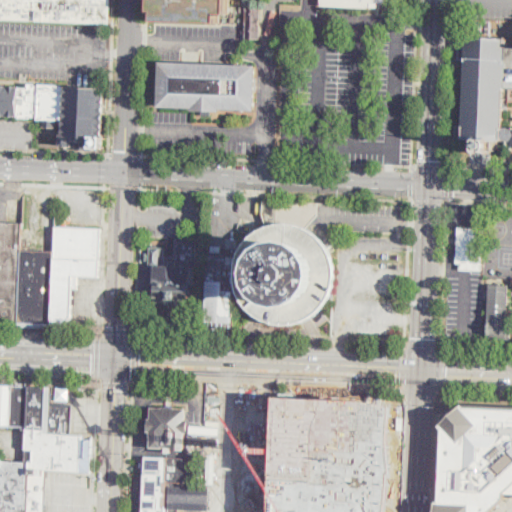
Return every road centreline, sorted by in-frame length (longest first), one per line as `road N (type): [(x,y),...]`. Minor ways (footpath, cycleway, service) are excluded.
road 1 (secondary): [(118,358),(511,375)]
road 2 (primary): [(429,186),(125,173)]
road 3 (primary): [(435,0),(429,186)]
road 4 (tertiary): [(118,358),(125,173)]
road 5 (primary): [(429,186),(422,371)]
road 6 (tertiary): [(125,173),(131,0)]
road 7 (primary): [(422,371),(416,511)]
road 8 (primary): [(125,173),(0,167)]
